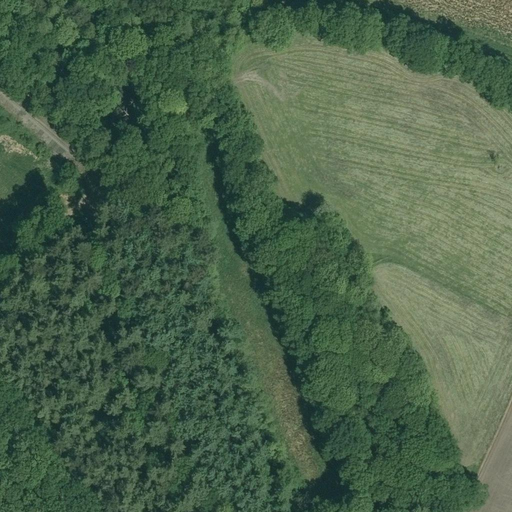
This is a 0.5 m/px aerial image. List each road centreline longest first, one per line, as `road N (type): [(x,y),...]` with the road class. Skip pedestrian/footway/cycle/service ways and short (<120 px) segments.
road 1 (unclassified): [(129,157),(0,47)]
road 2 (unclassified): [(0,262),(129,157)]
road 3 (unclassified): [(71,511),(0,415)]
